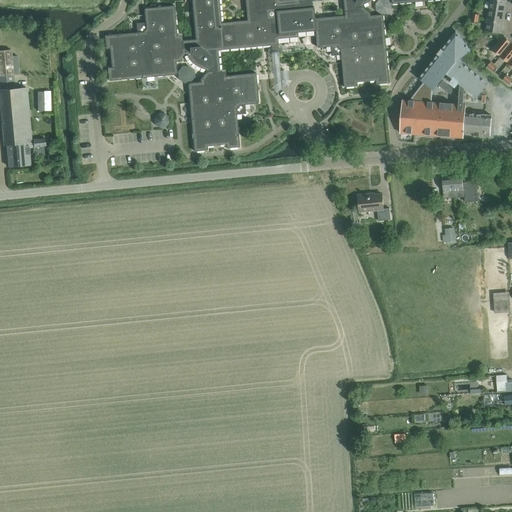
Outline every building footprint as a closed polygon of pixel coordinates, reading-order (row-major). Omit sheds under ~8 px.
[(188,83),(191,107),(190,107),(191,114),(194,139),(193,139),(194,152),(207,150),(207,147),(226,145),(226,149),(239,147),(238,135),(237,135),(235,115),(241,114),(245,110),(244,104),(258,103),(256,73),(243,75),(225,77),(225,74),(223,73),(220,73),(218,51),(270,46),(271,51),(274,50),(278,50),(277,39),(297,37),(297,33),(317,31),(317,35),(315,35),(316,47),(331,46),(331,52),(335,55),(341,55),(343,75),(342,75),(344,87),(357,86),(356,82),(375,81),(376,84),(389,83),(387,71),(384,46),(385,46),(384,38),(381,15),(370,16),(369,14),(361,7),(363,5),(367,3),(370,0),(390,0),(391,4),(414,1),(414,2),(422,1),(428,0),(288,0),(279,1),(279,0),(191,0),(195,40),(181,41),(181,38),(179,37),(176,37),(174,18),(175,18),(174,6),(145,9),(146,23),(140,24),(137,28),(137,34),(117,36),(117,35),(105,36),(109,81),(121,80),(121,79),(138,77),(139,85),(154,83),(154,76),(177,74),(176,62),(178,62),(185,54),(187,55),(189,59),(192,63),(196,66),(200,68),(205,70),(207,71),(200,80),(200,82),(188,83)] [(490,0),(489,9),(504,12),(506,0),(503,0),(490,0)] [(504,12),(489,9),(487,20),(502,22),(504,12)] [(500,34),(502,22),(487,20),(485,31),(500,34)] [(403,101),(400,134),(401,134),(414,135),(463,138),(464,134),(473,135),(473,136),(480,136),(480,135),(490,136),(492,115),(486,115),(465,113),(465,105),(463,105),(458,105),(432,103),(430,103),(431,87),(433,89),(446,72),(460,82),(465,86),(477,96),(482,90),(488,82),(457,58),(466,51),(469,49),(456,31),(419,78),(425,82),(423,85),(410,100),(410,101),(403,101)] [(500,57),(511,42),(503,35),(492,50),(500,57)] [(508,63),(511,58),(511,42),(500,57),(508,63)] [(12,50),(0,50),(0,82),(14,82),(14,76),(12,50)] [(449,85),(445,90),(450,95),(454,89),(449,85)] [(29,148),(45,147),(44,139),(28,140),(24,89),(0,91),(0,96),(4,146),(7,146),(8,167),(30,165),(29,148)] [(155,124),(159,128),(165,127),(169,123),(168,117),(164,113),(158,114),(154,118),(155,124)] [(93,137),(82,138),(84,163),(97,162),(95,150),(87,151),(86,144),(93,143),(93,137)] [(455,188),(456,196),(466,195),(466,200),(478,199),(478,196),(479,196),(479,193),(478,193),(477,180),(464,181),(463,175),(453,176),(454,188),(455,188)] [(454,188),(453,176),(443,176),(444,197),(456,196),(455,188),(454,188)] [(378,221),(391,220),(390,208),(384,209),(382,194),(370,195),(370,194),(358,195),(360,212),(377,210),(378,221)] [(353,231),(359,230),(356,210),(350,211),(353,231)] [(446,235),(443,236),(444,243),(456,241),(455,228),(445,229),(446,235)] [(507,374),(496,375),(497,391),(508,391),(511,390),(511,379),(507,379),(507,374)] [(486,402),(499,402),(499,393),(485,394),(486,402)] [(416,492),(416,506),(434,506),(434,492),(416,492)]
